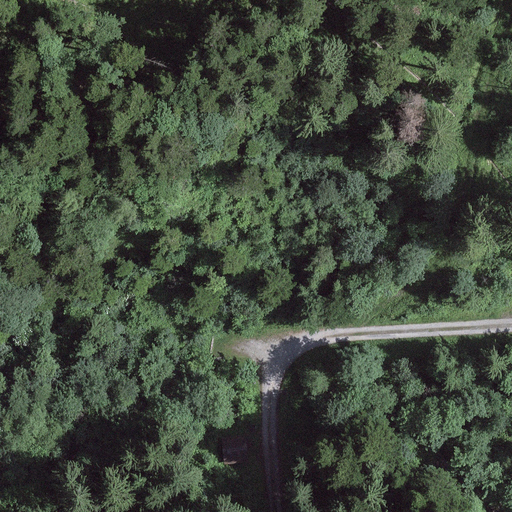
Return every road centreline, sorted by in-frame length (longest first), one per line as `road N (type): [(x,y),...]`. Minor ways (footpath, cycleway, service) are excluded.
road 1 (track): [(321,339),(456,254),(470,116),(511,12)]
road 2 (track): [(274,511),(274,343),(511,325)]
